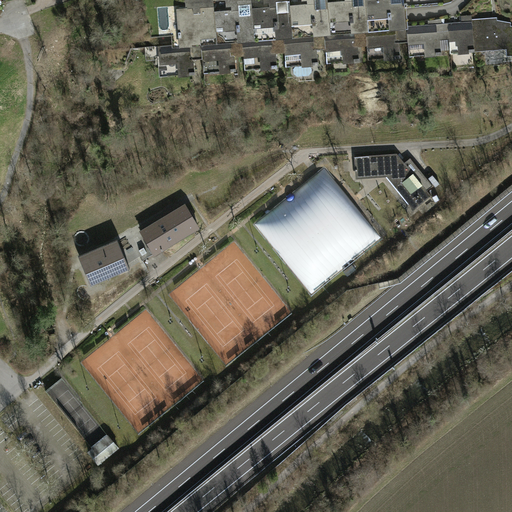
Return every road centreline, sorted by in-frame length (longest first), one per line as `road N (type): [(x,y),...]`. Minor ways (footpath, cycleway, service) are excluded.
road 1 (motorway): [(511,211),(148,511)]
road 2 (motorway): [(185,511),(511,247)]
road 3 (track): [(247,511),(395,375),(511,285)]
